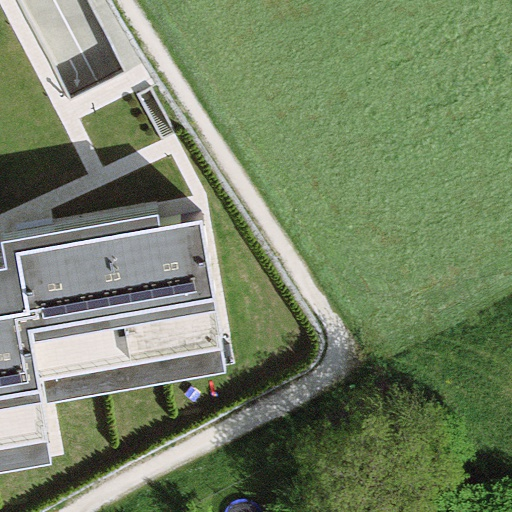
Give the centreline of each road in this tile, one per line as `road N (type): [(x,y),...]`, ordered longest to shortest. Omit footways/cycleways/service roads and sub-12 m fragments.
road 1 (track): [(130,0),(322,302),(343,362)]
road 2 (track): [(80,511),(343,362)]
